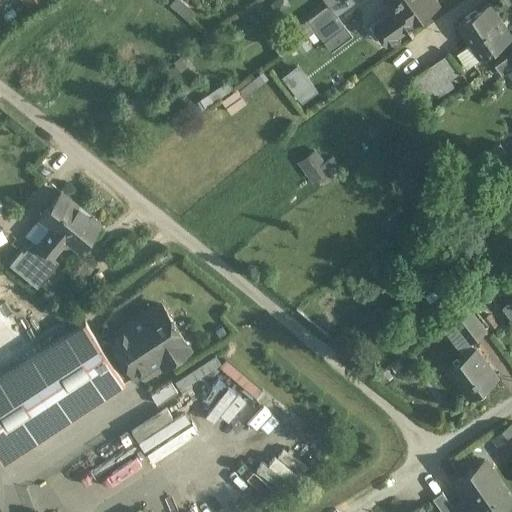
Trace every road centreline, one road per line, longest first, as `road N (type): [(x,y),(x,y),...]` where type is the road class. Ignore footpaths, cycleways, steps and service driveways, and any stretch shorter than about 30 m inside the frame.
road 1 (track): [(442,455),(0,92)]
road 2 (residential): [(511,405),(351,511)]
